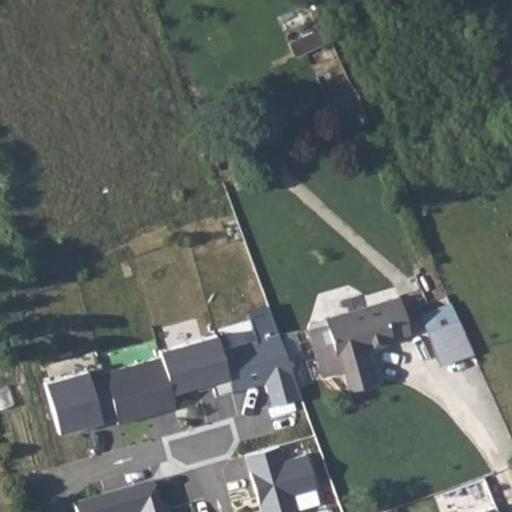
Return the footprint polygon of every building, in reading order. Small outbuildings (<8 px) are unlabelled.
[(357,308),(326,318),(326,322),(309,329),(323,377),(344,371),(351,390),(379,381),(372,363),(369,364),(364,348),(372,346),(393,339),(393,337),(410,331),(400,295),(357,308)] [(473,351),(457,316),(428,327),(444,362),(473,351)] [(216,397),(233,392),(221,351),(217,335),(160,351),(162,357),(172,394),(212,383),(216,397)] [(271,393),(274,405),(301,397),(279,335),(221,351),(233,392),(249,388),(248,384),(264,379),(268,393),(271,393)] [(117,421),(118,424),(150,416),(149,413),(158,410),(159,413),(176,408),(172,394),(162,357),(104,373),(117,421)] [(102,425),(117,421),(104,373),(102,367),(45,383),(59,434),(101,422),(102,425)] [(283,460),(279,445),(245,454),(261,511),(287,511),(297,509),(293,494),(316,487),(306,453),(283,460)] [(151,480),(73,503),(75,511),(168,511),(167,508),(160,510),(151,480)]
